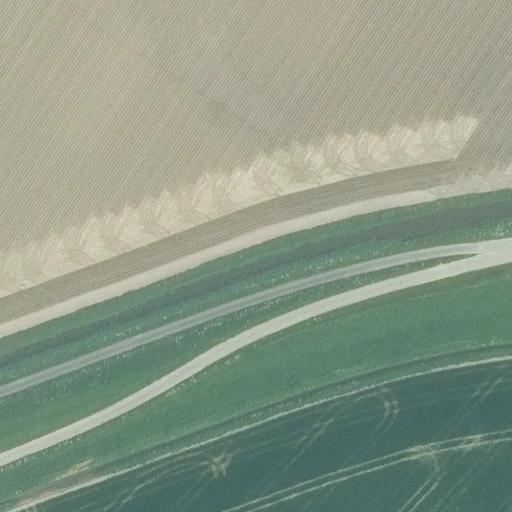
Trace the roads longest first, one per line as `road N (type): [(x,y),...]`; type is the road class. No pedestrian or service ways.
road 1 (unclassified): [(0,462),(312,308),(511,254)]
road 2 (unclassified): [(0,391),(302,284),(461,249),(511,252)]
